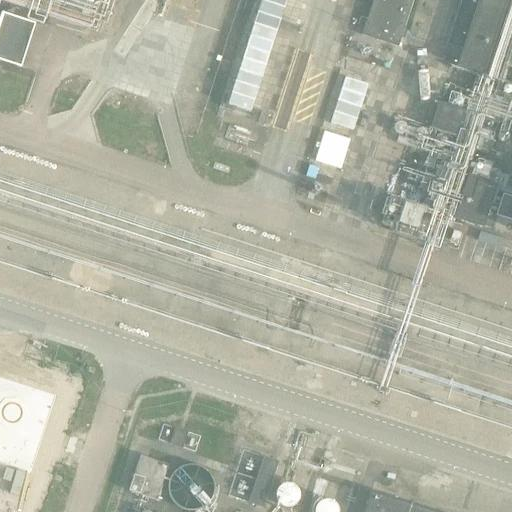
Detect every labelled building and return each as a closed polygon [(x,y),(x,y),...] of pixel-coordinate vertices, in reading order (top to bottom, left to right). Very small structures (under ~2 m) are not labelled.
[(372,0),(361,36),(397,48),(412,0),(372,0)] [(511,0),(477,0),(456,66),(476,73),(497,80),(511,35),(511,0)] [(0,62),(21,69),(35,25),(0,13),(0,62)] [(430,128),(455,137),(464,112),(438,103),(430,128)] [(453,219),(482,229),(498,182),(469,173),(453,219)] [(496,216),(511,220),(511,197),(502,195),(496,216)] [(182,450),(188,433),(175,429),(169,445),(182,450)] [(127,488),(155,498),(167,463),(139,453),(127,488)] [(263,508),(278,462),(263,457),(248,504),(263,508)] [(221,487),(219,479),(217,476),(215,473),(211,470),(208,469),(200,468),(197,468),(193,470),(188,473),(184,479),(183,487),(183,491),(184,494),(188,500),(194,504),(201,506),(208,505),(214,501),(219,495),(221,487)] [(299,495),(298,490),(295,486),(291,483),(286,481),(281,482),(277,485),(274,489),(272,494),(273,499),(276,504),(280,507),(284,508),(290,507),(294,505),(297,501),(299,495)] [(433,511),(371,492),(364,511),(433,511)] [(338,511),(339,510),(339,509),(338,505),(336,500),(332,497),(327,496),(320,497),(317,499),(314,503),(312,509),(312,511),(338,511)]
